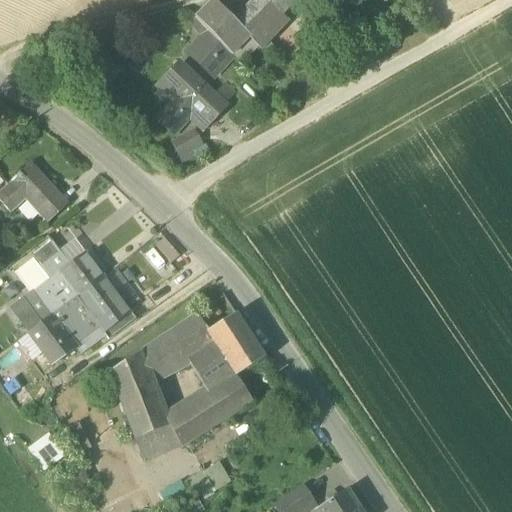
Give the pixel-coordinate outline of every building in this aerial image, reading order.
[(286,24),(275,13),(263,0),(254,0),(253,2),(234,23),(250,40),(248,41),(257,50),(259,52),(286,24)] [(263,0),(275,13),(286,1),(285,0),(263,0)] [(196,19),(209,33),(232,57),(248,41),(250,40),(234,23),(213,2),(196,19)] [(209,33),(196,19),(188,26),(202,41),(209,33)] [(231,58),(232,57),(209,33),(202,41),(189,55),(213,78),(232,58),(231,58)] [(248,41),(232,57),(241,67),(257,50),(248,41)] [(71,72),(95,95),(110,79),(86,56),(71,72)] [(196,88),(199,85),(180,67),(177,70),(196,88)] [(159,89),(173,103),(190,119),(202,130),(223,108),(212,98),(203,89),(199,85),(196,88),(177,70),(159,89)] [(212,98),(223,108),(236,95),(225,85),(212,98)] [(173,136),(190,119),(173,103),(157,121),(173,136)] [(206,153),(194,131),(170,144),(183,166),(206,153)] [(25,201),(46,225),(67,205),(31,165),(0,193),(0,203),(10,214),(25,201)] [(150,243),(155,248),(164,240),(159,235),(150,243)] [(157,250),(170,266),(179,258),(164,240),(155,248),(157,250)] [(33,257),(41,268),(59,254),(50,243),(33,257)] [(151,255),(166,270),(171,266),(170,266),(157,250),(151,255)] [(58,274),(76,298),(77,298),(104,278),(84,253),(68,266),(58,273),(58,274)] [(68,266),(59,254),(41,268),(50,280),(39,288),(32,293),(36,298),(31,301),(39,312),(44,308),(45,310),(51,317),(76,298),(58,274),(58,273),(68,266)] [(50,280),(41,268),(30,277),(39,288),(50,280)] [(98,328),(99,330),(127,309),(104,278),(77,298),(76,298),(51,317),(56,324),(65,318),(67,321),(72,317),(73,320),(65,327),(77,343),(76,343),(77,344),(98,328)] [(130,313),(127,309),(99,330),(102,334),(130,313)] [(28,334),(51,317),(45,310),(22,326),(28,334)] [(102,334),(108,341),(136,321),(130,313),(102,334)] [(205,394),(223,422),(252,404),(235,377),(207,333),(208,332),(196,315),(170,333),(176,344),(166,349),(179,370),(189,365),(207,393),(205,394)] [(207,333),(235,377),(264,359),(236,315),(208,332),(207,333)] [(73,346),(76,343),(77,343),(65,327),(73,320),(72,317),(67,321),(65,318),(56,324),(51,317),(28,334),(52,367),(76,351),(73,346)] [(176,344),(170,333),(140,353),(153,385),(179,370),(166,349),(176,344)] [(135,442),(169,428),(170,428),(166,419),(153,385),(140,353),(108,374),(135,442)] [(205,394),(192,403),(210,430),(223,422),(205,394)] [(192,403),(166,419),(170,428),(169,428),(181,449),(210,430),(192,403)] [(78,424),(65,430),(78,454),(90,448),(78,424)] [(169,428),(135,442),(143,464),(181,449),(169,428)] [(49,434),(26,447),(41,472),(64,458),(49,434)] [(217,466),(203,474),(210,488),(213,493),(228,484),(217,466)] [(191,500),(210,488),(203,474),(182,486),(191,500)] [(275,505),(279,511),(305,511),(313,507),(301,489),(275,505)] [(315,511),(314,511),(360,511),(347,490),(315,511)]
